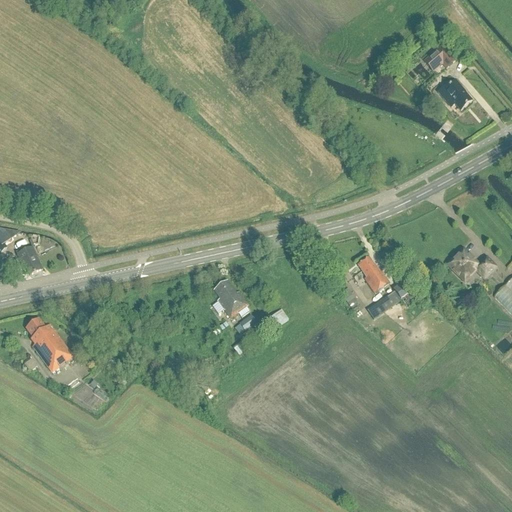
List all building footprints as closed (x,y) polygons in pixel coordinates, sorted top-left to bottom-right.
[(443,48),(424,64),(428,69),(438,61),(443,66),(446,70),(455,62),(443,48)] [(438,94),(443,100),(451,110),(455,106),(460,113),(472,104),(462,92),(463,91),(456,84),(448,91),(446,88),(438,94)] [(476,191),(481,198),(486,194),(482,187),(476,191)] [(0,253),(1,255),(8,251),(5,247),(11,242),(21,235),(0,231),(0,253)] [(452,261),(445,267),(465,287),(477,275),(484,282),(492,273),(496,269),(492,265),(489,268),(483,262),(479,266),(463,249),(457,256),(458,257),(453,262),(452,261)] [(21,252),(15,255),(21,268),(24,266),(29,278),(42,273),(32,251),(23,255),(21,252)] [(374,266),(370,259),(358,267),(367,280),(365,281),(375,296),(390,286),(381,272),(380,273),(375,266),(374,266)] [(511,281),(494,300),(511,317),(511,281)] [(373,322),(401,302),(407,310),(422,299),(409,282),(394,293),(395,294),(368,314),(373,322)] [(214,308),(212,309),(218,317),(224,312),(230,321),(238,315),(241,320),(250,314),(246,309),(249,308),(239,295),(237,296),(228,284),(214,294),(220,302),(218,304),(214,308)] [(355,303),(349,307),(351,311),(358,307),(355,303)] [(288,313),(294,320),(298,316),(292,310),(288,313)] [(289,322),(281,312),(271,320),(278,330),(289,322)] [(240,326),(246,334),(257,326),(251,318),(240,326)] [(38,321),(25,332),(32,340),(30,342),(34,347),(32,349),(52,375),(73,358),(49,328),(46,331),(38,321)] [(226,324),(219,329),(222,333),(229,328),(226,324)] [(114,401),(119,396),(108,387),(103,392),(114,401)]
